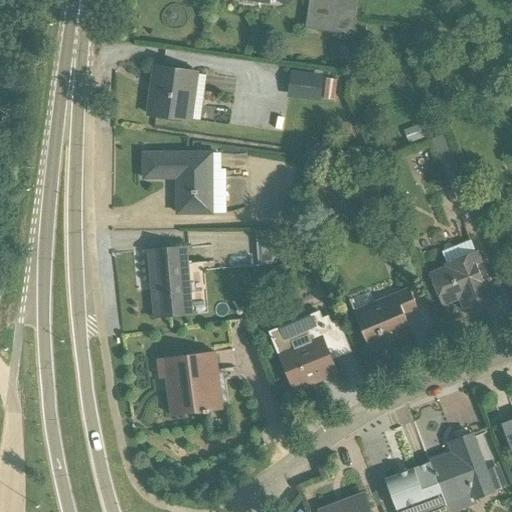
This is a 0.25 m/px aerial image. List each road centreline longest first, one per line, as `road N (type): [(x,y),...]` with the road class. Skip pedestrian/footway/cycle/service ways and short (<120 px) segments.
road 1 (primary): [(73,45),(42,287),(46,392),(69,511)]
road 2 (primary): [(114,511),(78,327),(73,45)]
road 3 (residential): [(511,344),(385,399),(248,506)]
road 4 (unclassified): [(5,511),(16,435),(8,384)]
